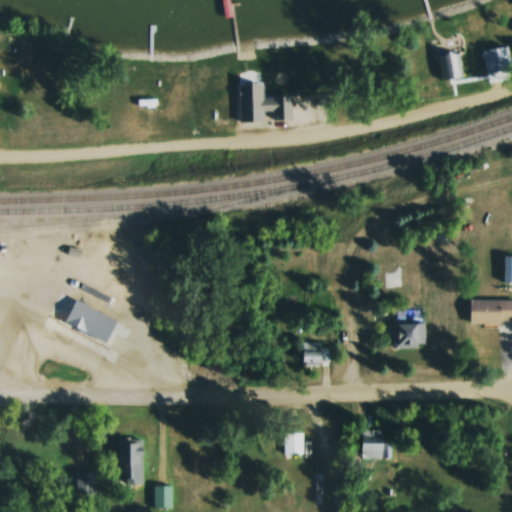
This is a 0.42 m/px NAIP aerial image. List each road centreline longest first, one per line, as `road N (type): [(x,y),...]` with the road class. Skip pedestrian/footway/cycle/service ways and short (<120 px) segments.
road 1 (residential): [(0,156),(327,145),(511,96)]
road 2 (residential): [(511,394),(0,402)]
road 3 (residential): [(511,184),(418,208),(369,238),(355,266),(358,396)]
